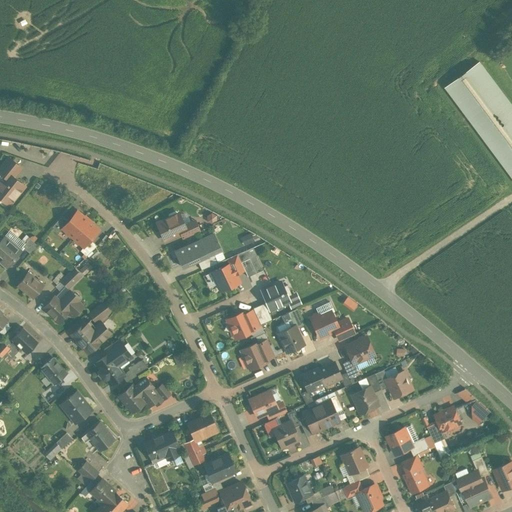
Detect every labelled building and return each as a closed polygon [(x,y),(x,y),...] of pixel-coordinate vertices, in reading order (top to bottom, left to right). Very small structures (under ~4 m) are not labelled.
[(511,105),(480,63),(446,87),(511,175),(511,105)] [(9,157),(0,168),(0,171),(4,176),(7,172),(14,177),(21,168),(9,157)] [(4,176),(0,181),(0,196),(10,204),(25,186),(14,177),(7,172),(4,176)] [(69,221),(63,228),(66,231),(66,233),(70,236),(72,236),(73,237),(89,219),(85,216),(82,216),(78,212),(77,211),(69,221)] [(176,211),(169,214),(169,218),(157,223),(165,240),(181,233),(187,230),(185,227),(179,213),(176,211)] [(62,215),(56,223),(62,228),(63,228),(69,221),(62,215)] [(89,219),(73,237),(74,238),(75,240),(78,243),(81,243),(84,246),(90,239),(99,229),(98,229),(93,225),(93,222),(89,219)] [(196,222),(185,227),(187,230),(181,233),(184,239),(200,231),(196,222)] [(62,228),(56,223),(53,226),(59,232),(62,228)] [(175,251),(183,267),(197,261),(214,253),(221,250),(214,234),(175,251)] [(22,251),(4,236),(0,240),(0,253),(4,257),(1,261),(8,267),(22,251)] [(37,245),(30,238),(22,246),(30,253),(37,245)] [(84,246),(84,247),(90,252),(97,245),(90,239),(84,246)] [(90,252),(84,247),(80,250),(86,256),(90,252)] [(237,253),(245,270),(248,277),(263,270),(252,247),(237,253)] [(201,270),(218,263),(214,253),(197,261),(201,270)] [(237,253),(228,258),(230,264),(231,263),(236,274),(245,270),(237,253)] [(230,264),(212,272),(221,291),(239,282),(236,274),(231,263),(230,264)] [(79,276),(72,270),(68,275),(74,281),(79,276)] [(28,272),(17,284),(34,297),(44,285),(28,272)] [(68,275),(58,285),(65,291),(74,281),(68,275)] [(281,282),(271,286),(272,288),(263,292),(266,300),(271,310),(277,307),(277,308),(279,309),(283,307),(284,305),(283,304),(290,301),(287,296),(292,294),(287,285),(283,287),(281,282)] [(64,304),(55,295),(44,307),(59,320),(69,310),(70,309),(64,304)] [(83,306),(72,295),(64,304),(70,309),(69,310),(74,315),(83,306)] [(113,309),(106,300),(101,304),(108,312),(113,309)] [(266,300),(260,302),(264,312),(271,310),(266,300)] [(330,301),(316,308),(318,312),(321,313),(330,309),(331,312),(334,311),(330,301)] [(101,304),(89,313),(96,322),(108,312),(101,304)] [(297,308),(288,312),(294,325),(295,325),(296,328),(305,324),(297,308)] [(254,309),(245,313),(253,330),(261,326),(254,309)] [(330,309),(321,313),(318,312),(314,314),(313,317),(312,317),(316,326),(315,327),(316,330),(318,331),(320,336),(335,330),(338,328),(336,323),(331,312),(330,309)] [(0,328),(8,320),(0,312),(0,328)] [(244,312),(228,319),(237,338),(253,331),(253,330),(245,313),(244,312)] [(348,318),(336,323),(338,328),(335,330),(340,340),(354,333),(348,318)] [(90,320),(85,324),(84,323),(72,334),(77,339),(77,341),(81,346),(83,346),(88,352),(111,332),(101,321),(95,326),(90,320)] [(294,325),(278,333),(287,352),(304,344),(296,328),(295,325),(294,325)] [(38,341),(23,328),(12,339),(27,353),(38,341)] [(362,336),(359,338),(358,340),(346,346),(352,359),(354,363),(355,363),(374,354),(366,336),(365,337),(362,336)] [(119,338),(104,348),(108,354),(123,343),(119,338)] [(275,355),(268,339),(259,343),(266,359),(275,355)] [(4,342),(0,346),(0,355),(1,357),(10,348),(4,342)] [(258,342),(242,350),(251,369),(267,361),(266,359),(259,343),(258,342)] [(108,354),(96,362),(100,369),(99,370),(99,371),(104,378),(106,379),(107,378),(111,384),(124,375),(120,368),(129,362),(125,356),(120,348),(124,345),(123,343),(108,354)] [(23,356),(15,365),(20,370),(28,361),(23,356)] [(69,375),(53,357),(41,368),(56,386),(69,375)] [(143,359),(129,368),(130,370),(134,377),(148,368),(143,359)] [(354,363),(352,359),(343,363),(347,372),(350,378),(359,374),(355,363),(354,363)] [(318,368),(301,375),(308,390),(308,391),(309,391),(324,384),(325,385),(341,378),(342,377),(341,375),(335,362),(318,369),(318,368)] [(384,369),(375,373),(382,389),(382,390),(391,386),(387,378),(388,378),(384,369)] [(33,370),(24,378),(29,384),(38,376),(33,370)] [(130,370),(124,375),(128,381),(134,377),(130,370)] [(347,372),(341,375),(342,377),(341,378),(345,386),(352,383),(350,378),(347,372)] [(382,389),(375,373),(365,378),(369,387),(370,386),(373,393),(382,389)] [(388,378),(387,378),(391,386),(396,397),(413,389),(410,383),(412,378),(407,376),(407,375),(401,377),(399,373),(388,378)] [(136,385),(134,384),(133,385),(132,384),(119,395),(133,411),(145,401),(149,406),(154,401),(149,395),(154,391),(152,388),(153,386),(146,377),(136,385)] [(154,391),(149,395),(154,401),(156,404),(170,393),(163,384),(154,391)] [(369,387),(353,394),(357,401),(356,403),(360,413),(378,405),(373,393),(370,386),(369,387)] [(77,390),(61,403),(75,422),(92,409),(77,390)] [(308,390),(301,393),(306,404),(313,401),(309,391),(308,391),(308,390)] [(474,397),(466,390),(458,393),(469,403),(474,397)] [(270,391),(250,400),(257,416),(270,411),(278,407),(276,404),(270,391)] [(54,392),(45,399),(49,405),(58,397),(54,392)] [(343,409),(336,395),(329,398),(331,402),(331,401),(336,412),(343,409)] [(331,402),(326,404),(325,402),(317,406),(327,428),(331,426),(330,424),(340,420),(336,412),(331,401),(331,402)] [(278,407),(270,411),(274,418),(287,413),(282,402),(276,404),(278,407)] [(317,406),(303,412),(312,432),(322,428),(322,430),(327,428),(317,406)] [(455,407),(446,410),(445,410),(442,411),(442,412),(436,415),(439,422),(443,431),(450,428),(452,429),(461,424),(462,422),(455,407)] [(300,425),(293,410),(287,413),(290,421),(293,428),(300,425)] [(210,412),(192,421),(193,422),(188,424),(194,438),(195,438),(196,440),(218,430),(210,412)] [(114,438),(101,421),(86,433),(91,437),(101,449),(114,438)] [(290,421),(273,428),(282,448),(286,445),(287,446),(292,444),(292,443),(299,440),(293,428),(290,421)] [(439,422),(428,426),(435,443),(441,440),(447,438),(443,431),(439,422)] [(405,428),(388,436),(397,454),(410,448),(414,446),(412,443),(418,440),(411,425),(405,428)] [(161,433),(153,437),(152,438),(153,439),(145,442),(154,462),(156,461),(159,466),(169,462),(168,458),(179,453),(176,448),(179,447),(171,430),(162,434),(161,433)] [(67,432),(56,442),(62,448),(73,438),(67,432)] [(86,433),(81,437),(85,441),(91,437),(86,433)] [(418,440),(412,443),(414,446),(410,448),(414,455),(430,448),(425,437),(418,440)] [(194,438),(184,443),(188,452),(199,447),(196,440),(195,440),(194,438)] [(446,451),(441,440),(435,443),(442,458),(453,453),(451,449),(446,451)] [(199,447),(188,452),(190,457),(202,452),(199,447)] [(359,447),(342,455),(346,464),(348,465),(351,472),(366,466),(367,465),(359,447)] [(202,452),(190,457),(194,464),(205,459),(202,452)] [(229,453),(204,464),(211,481),(212,480),(214,480),(215,480),(236,470),(229,453)] [(417,455),(404,461),(409,473),(421,467),(421,468),(423,467),(417,455)] [(482,456),(473,460),(478,471),(479,471),(481,476),(489,472),(482,456)] [(99,472),(86,461),(78,470),(91,481),(99,472)] [(154,462),(144,466),(149,476),(160,471),(159,466),(156,461),(154,462)] [(511,461),(495,469),(504,489),(511,485),(511,461)] [(366,466),(351,472),(348,465),(346,464),(354,482),(359,480),(369,475),(366,466)] [(409,473),(405,475),(413,492),(429,484),(421,468),(421,467),(409,473)] [(160,471),(149,476),(157,494),(169,489),(160,471)] [(481,476),(479,471),(478,471),(472,474),(472,475),(459,481),(459,480),(458,480),(464,492),(465,491),(471,505),(492,495),(487,482),(486,483),(483,480),(481,476)] [(302,475),(299,474),(295,476),(294,479),(287,482),(295,501),(312,494),(303,475),(302,475)] [(108,485),(101,479),(91,490),(104,502),(109,497),(115,492),(116,491),(109,485),(108,485)] [(211,481),(203,485),(205,491),(214,487),(215,487),(212,480),(211,481)] [(354,482),(343,487),(347,497),(359,492),(358,491),(363,489),(359,480),(354,482)] [(452,481),(444,485),(447,491),(450,496),(457,493),(452,481)] [(241,482),(224,489),(224,491),(217,494),(222,492),(226,503),(216,507),(218,511),(236,511),(237,511),(236,509),(251,502),(241,482)] [(363,489),(358,491),(359,492),(363,502),(362,505),(366,511),(383,504),(377,491),(378,489),(376,485),(374,484),(363,489)] [(205,491),(202,492),(207,505),(220,499),(217,494),(214,487),(205,491)] [(447,491),(433,497),(439,511),(447,511),(450,511),(451,511),(456,509),(450,496),(447,491)] [(119,511),(127,503),(115,492),(109,497),(104,502),(97,510),(98,511),(119,511)] [(427,493),(416,499),(418,504),(430,499),(427,493)] [(317,499),(312,501),(315,509),(321,506),(323,509),(331,505),(326,495),(322,497),(317,499)] [(430,499),(418,504),(421,511),(439,511),(433,497),(430,499)]
